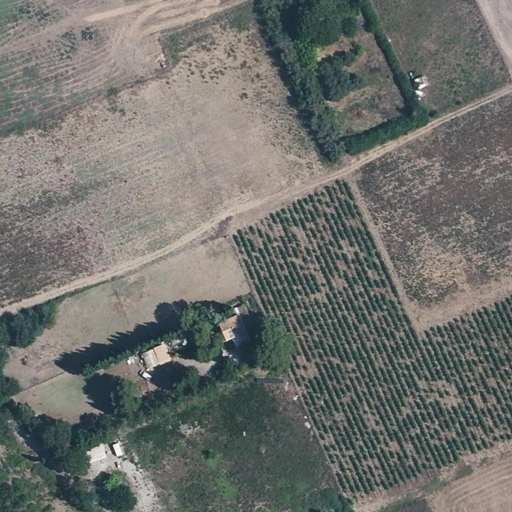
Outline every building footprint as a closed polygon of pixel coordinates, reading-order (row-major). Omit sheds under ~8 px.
[(425,76),(415,78),(417,89),(428,87),(425,76)] [(231,310),(233,316),(246,310),(243,304),(231,310)] [(235,336),(245,332),(244,329),(252,325),(246,310),(233,316),(217,323),(221,332),(225,341),(235,336)] [(225,341),(221,332),(213,336),(218,344),(225,341)] [(186,346),(183,336),(171,341),(174,350),(186,346)]
